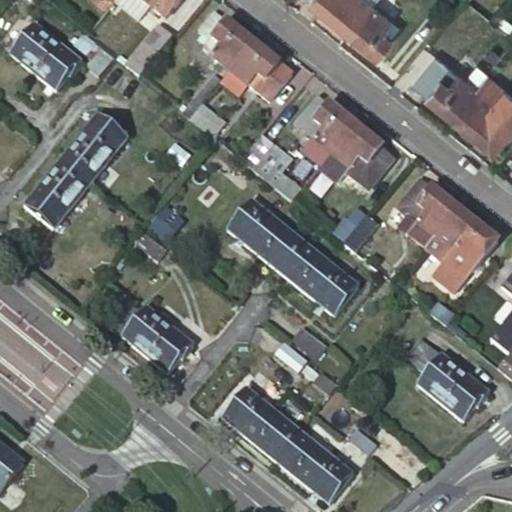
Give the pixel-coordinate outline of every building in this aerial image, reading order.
[(182,0),(140,0),(166,21),(182,0)] [(310,0),(310,1),(351,34),(375,5),(368,0),(310,0)] [(375,5),(351,34),(378,56),(393,39),(383,31),(393,20),(375,5)] [(213,40),(227,22),(214,13),(198,32),(210,42),(211,43),(213,40)] [(383,31),(393,39),(402,28),(393,20),(383,31)] [(230,73),(253,44),(227,22),(213,40),(223,48),(215,58),(214,59),(226,69),(221,75),(226,78),(230,73)] [(159,25),(124,67),(140,80),(174,38),(159,25)] [(32,27),(9,54),(54,92),(67,76),(70,79),(81,65),(32,27)] [(113,63),(83,38),(77,45),(94,60),(85,69),(98,80),(113,63)] [(204,49),(215,58),(223,48),(213,40),(211,43),(210,42),(204,49)] [(253,44),(230,73),(247,86),(248,85),(271,104),(293,76),(253,44)] [(413,84),(453,117),(476,89),(437,56),(413,84)] [(238,97),(247,86),(230,73),(226,78),(222,83),(238,97)] [(214,78),(183,115),(189,120),(220,83),(214,78)] [(476,89),(453,117),(493,149),(511,126),(511,99),(486,78),(476,89)] [(314,123),(329,105),(319,97),(295,126),(316,143),(326,132),(314,123)] [(333,157),(357,128),(329,105),(314,123),(326,132),(316,143),(322,148),(333,157)] [(191,122),(215,141),(223,132),(198,112),(191,122)] [(102,117),(65,162),(94,185),(131,140),(102,117)] [(384,150),(357,128),(333,157),(351,172),(348,175),(372,194),(396,163),(382,152),(384,150)] [(264,137),(243,163),(284,197),(295,184),(287,177),(267,162),(278,148),(264,137)] [(297,164),(278,148),(267,162),(287,177),(297,164)] [(316,156),(327,165),(333,157),(322,148),(316,156)] [(94,185),(65,162),(27,207),(57,231),(94,185)] [(437,240),(459,212),(420,181),(398,209),(409,217),(400,229),(412,239),(421,228),(437,240)] [(295,184),(284,197),(294,205),(305,192),(295,184)] [(228,231),(282,276),(306,247),(252,202),(228,231)] [(167,211),(152,229),(170,244),(185,226),(167,211)] [(437,240),(428,251),(448,267),(437,281),(458,298),(500,246),(459,212),(437,240)] [(363,224),(345,246),(355,255),(373,233),(363,224)] [(412,239),(428,251),(437,240),(421,228),(412,239)] [(306,247),(282,276),(336,319),(360,291),(306,247)] [(147,308),(123,337),(169,374),(181,359),(184,361),(195,347),(192,345),(200,336),(182,321),(174,331),(147,308)] [(441,309),(433,318),(438,323),(446,313),(441,309)] [(446,313),(438,323),(448,331),(456,321),(446,313)] [(304,330),(294,343),(318,361),(328,349),(304,330)] [(274,359),(298,376),(307,364),(283,346),(274,359)] [(442,356),(432,348),(416,367),(426,375),(442,356)] [(426,375),(417,385),(462,423),(474,408),(477,410),(490,395),(442,356),(426,375)] [(511,356),(499,373),(511,382),(511,356)] [(222,419),(276,463),(300,435),(245,390),(222,419)] [(356,432),(348,442),(367,457),(376,447),(356,432)] [(300,435),(276,463),(330,507),(353,478),(300,435)] [(27,468),(0,445),(0,499),(0,500),(27,468)] [(366,474),(354,508),(364,511),(383,511),(394,484),(366,474)]
